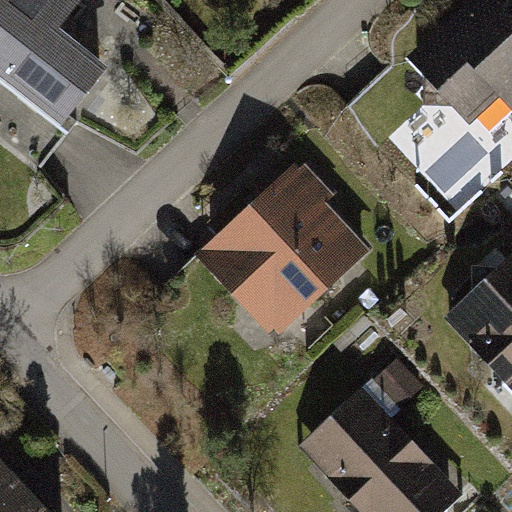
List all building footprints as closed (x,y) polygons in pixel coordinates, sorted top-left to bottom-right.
[(96,0),(0,0),(0,127),(45,162),(109,76),(64,43),(96,0)] [(511,129),(511,0),(476,0),(410,63),(491,149),(511,129)] [(375,235),(303,159),(193,262),(266,338),(375,235)] [(511,256),(448,314),(511,385),(511,256)] [(434,511),(465,483),(374,386),(301,454),(355,511),(434,511)] [(32,511),(0,479),(0,511),(32,511)]
